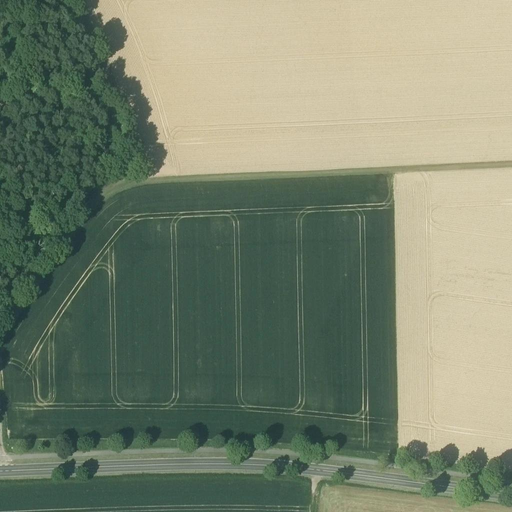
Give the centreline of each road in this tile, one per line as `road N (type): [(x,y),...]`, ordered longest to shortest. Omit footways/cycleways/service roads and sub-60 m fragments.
road 1 (tertiary): [(0,469),(251,464),(511,495)]
road 2 (track): [(77,0),(112,76),(140,185),(100,197),(0,335)]
